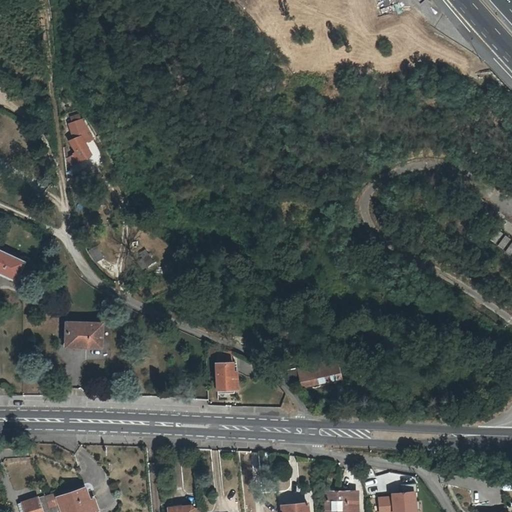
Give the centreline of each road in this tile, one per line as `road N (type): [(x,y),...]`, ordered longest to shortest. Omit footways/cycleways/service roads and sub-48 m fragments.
road 1 (residential): [(304,431),(305,410),(265,362),(93,276),(71,243),(66,203)]
road 2 (primary): [(0,420),(304,431)]
road 3 (primary): [(304,431),(511,439)]
road 4 (residential): [(449,511),(419,468),(326,455),(304,431)]
